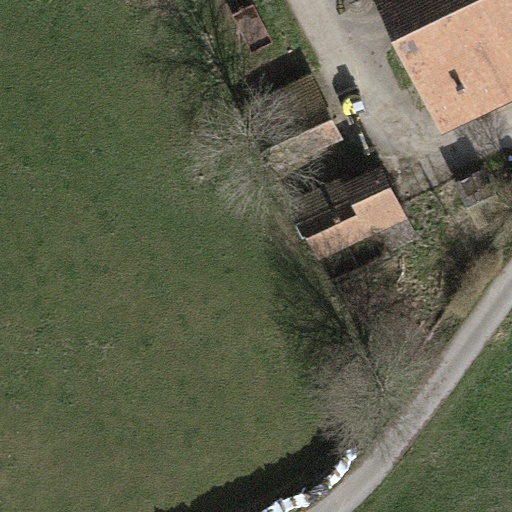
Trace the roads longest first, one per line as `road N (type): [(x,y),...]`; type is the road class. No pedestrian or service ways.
road 1 (track): [(321,511),(363,479),(511,275)]
road 2 (track): [(511,138),(421,154),(379,131),(313,0)]
